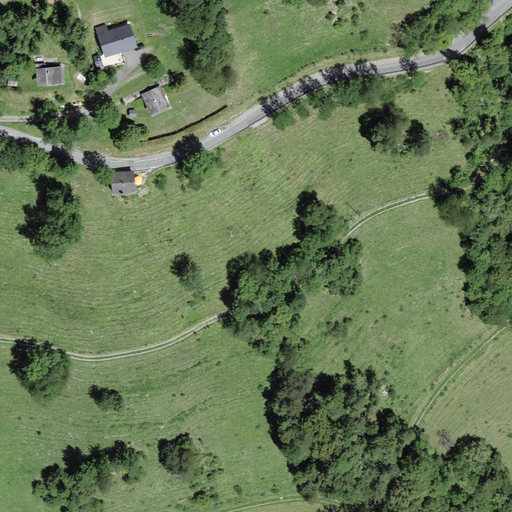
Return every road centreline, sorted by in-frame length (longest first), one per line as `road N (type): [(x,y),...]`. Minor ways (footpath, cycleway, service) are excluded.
road 1 (track): [(511,134),(476,181),(356,223),(314,267),(264,301),(160,345),(84,357),(0,339)]
road 2 (tertiary): [(511,0),(446,53),(318,82),(164,161),(104,164),(0,132)]
road 3 (track): [(224,511),(304,497),(351,506),(370,500),(440,388),(511,321)]
